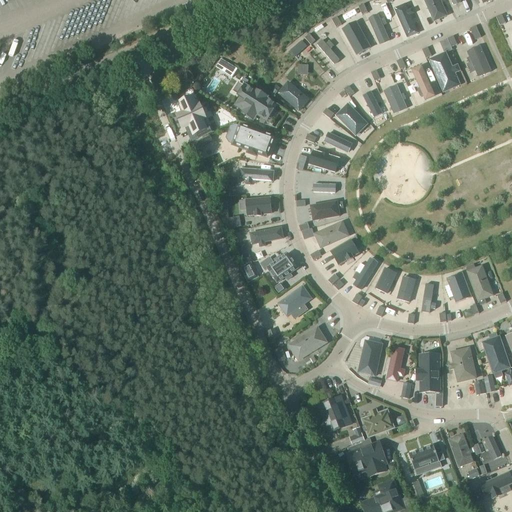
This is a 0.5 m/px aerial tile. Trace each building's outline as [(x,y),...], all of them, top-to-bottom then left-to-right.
[(436,0),(423,0),(421,1),(432,25),(445,19),(436,0)] [(458,0),(450,0),(454,10),(461,7),(458,0)] [(364,5),(358,7),(362,16),(367,13),(364,5)] [(404,6),(395,10),(408,40),(417,35),(404,6)] [(502,16),(496,18),(500,27),(505,24),(502,16)] [(377,17),(368,21),(381,48),(389,45),(377,17)] [(337,18),(332,21),(336,29),(341,26),(337,18)] [(356,23),(340,31),(356,62),(371,54),(356,23)] [(476,27),(470,30),(475,41),(481,38),(476,27)] [(309,35),(304,39),(311,46),(315,42),(309,35)] [(447,40),(451,48),(457,46),(453,37),(447,40)] [(447,40),(440,43),(444,52),(451,48),(447,40)] [(307,48),(302,41),(289,52),(295,58),(307,48)] [(317,46),(333,68),(340,63),(323,41),(317,46)] [(427,48),(422,51),(426,60),(431,57),(427,48)] [(469,63),(471,62),(478,77),(490,72),(480,48),(468,53),(470,58),(467,60),(469,63)] [(443,93),(460,85),(446,53),(428,60),(443,93)] [(402,60),(396,62),(396,63),(400,71),(406,68),(402,60)] [(421,66),(411,70),(425,100),(434,96),(421,66)] [(376,71),(371,74),(374,83),(380,80),(376,71)] [(241,99),(235,107),(243,112),(243,113),(254,121),(257,117),(261,120),(263,117),(269,121),(278,109),(267,102),(268,100),(257,92),(256,94),(246,87),(249,83),(244,79),(240,85),(244,88),(238,97),(241,99)] [(278,95),(299,112),(308,100),(288,83),(278,95)] [(349,98),(354,94),(348,87),(344,91),(349,98)] [(397,87),(384,92),(394,114),(406,109),(397,87)] [(370,92),(363,96),(374,119),(382,115),(370,92)] [(209,117),(204,104),(201,106),(197,96),(184,101),(188,111),(181,114),(186,127),(194,124),(198,134),(210,130),(206,119),(209,117)] [(348,106),(336,118),(355,137),(367,125),(348,106)] [(326,110),(323,114),(330,120),(334,115),(326,110)] [(224,112),(222,115),(232,121),(233,125),(236,123),(234,119),(224,112)] [(240,126),(233,146),(268,159),(275,139),(240,126)] [(326,133),(322,142),(347,153),(351,144),(326,133)] [(316,139),(308,135),(305,141),(314,145),(316,139)] [(205,139),(192,144),(195,150),(207,145),(205,139)] [(309,165),(335,173),(339,160),(313,152),(309,165)] [(239,188),(275,189),(277,170),(242,166),(239,188)] [(313,184),(312,192),(335,193),(335,185),(313,184)] [(241,218),(276,213),(275,198),(239,198),(241,218)] [(311,207),(313,222),(339,217),(337,203),(311,207)] [(239,218),(230,220),(232,229),(240,227),(239,218)] [(247,248),(280,237),(278,222),(242,228),(247,248)] [(308,224),(299,227),(300,232),(301,233),(302,232),(309,230),(308,224)] [(315,235),(321,249),(348,237),(342,224),(315,235)] [(351,241),(331,253),(338,266),(358,254),(351,241)] [(243,243),(236,245),(240,258),(247,255),(243,243)] [(318,252),(310,256),(313,261),(313,262),(321,257),(318,252)] [(275,263),(267,269),(277,284),(298,270),(288,255),(282,258),(281,256),(274,261),(275,263)] [(249,256),(241,260),(243,266),(252,262),(249,256)] [(354,286),(361,290),(377,264),(370,260),(360,276),(356,274),(353,279),(357,282),(354,286)] [(242,269),(249,283),(258,278),(251,264),(242,269)] [(492,296),(480,265),(463,272),(474,303),(492,296)] [(396,275),(385,269),(376,289),(386,295),(396,275)] [(447,278),(457,304),(469,299),(459,273),(447,278)] [(334,276),(328,282),(329,283),(332,286),(337,282),(339,280),(335,275),(334,276)] [(415,280),(403,277),(396,300),(409,303),(415,280)] [(339,281),(333,287),(338,291),(343,286),(339,281)] [(281,283),(273,289),(278,296),(286,290),(281,283)] [(428,314),(429,308),(434,309),(435,304),(430,304),(434,286),(426,284),(420,312),(428,314)] [(284,324),(314,304),(304,288),(274,307),(284,324)] [(502,294),(497,297),(500,306),(506,303),(502,294)] [(357,295),(352,303),(357,306),(362,298),(357,295)] [(469,308),(473,317),(478,315),(475,306),(469,308)] [(379,307),(376,316),(379,317),(381,318),(385,310),(379,307)] [(319,327),(288,346),(299,366),(330,346),(319,327)] [(275,341),(278,347),(289,341),(285,335),(275,341)] [(483,344),(493,374),(510,369),(499,338),(483,344)] [(359,374),(375,378),(382,346),(366,343),(359,374)] [(281,348),(274,351),(279,362),(286,359),(281,348)] [(398,377),(403,378),(405,371),(400,370),(404,351),(394,349),(387,381),(397,383),(398,377)] [(458,383),(476,379),(469,350),(451,354),(454,365),(449,366),(450,371),(455,370),(458,383)] [(421,393),(440,393),(439,357),(421,357),(421,372),(417,372),(417,381),(421,381),(421,393)] [(492,377),(484,379),(488,394),(495,392),(492,377)] [(380,389),(381,383),(369,380),(368,386),(380,389)] [(484,382),(474,384),(477,396),(486,394),(484,382)] [(412,385),(404,383),(401,399),(409,401),(412,385)] [(319,407),(329,434),(351,425),(341,398),(319,407)] [(361,420),(368,440),(395,430),(388,410),(378,414),(377,410),(369,413),(370,417),(361,420)] [(493,460),(502,456),(489,424),(479,428),(487,447),(480,450),(484,458),(490,455),(493,460)] [(349,439),(352,446),(364,442),(359,429),(353,431),(355,437),(349,439)] [(449,441),(459,468),(473,463),(463,436),(449,441)] [(386,463),(379,445),(365,450),(363,444),(347,449),(349,456),(348,456),(354,474),(368,470),(370,477),(385,472),(382,464),(386,463)] [(436,457),(433,448),(409,456),(415,471),(428,467),(429,472),(440,469),(439,463),(444,461),(441,455),(436,457)] [(400,471),(396,462),(387,465),(390,475),(400,471)] [(470,480),(479,477),(477,471),(468,474),(470,480)] [(511,481),(509,474),(480,487),(485,497),(490,494),(493,500),(501,496),(499,490),(511,484),(511,481)] [(408,486),(413,500),(423,496),(418,482),(408,486)] [(363,505),(365,511),(395,511),(403,509),(393,483),(379,488),(381,492),(379,493),(380,496),(375,497),(376,500),(363,505)] [(483,501),(479,492),(473,494),(477,504),(483,501)]
